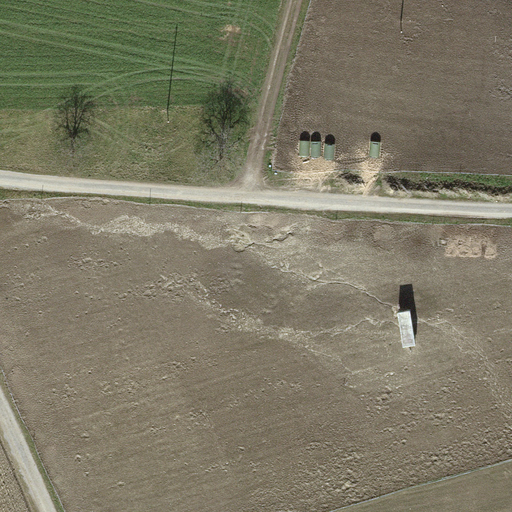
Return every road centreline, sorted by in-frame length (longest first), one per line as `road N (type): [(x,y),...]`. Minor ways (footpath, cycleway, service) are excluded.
road 1 (unclassified): [(0,173),(511,210)]
road 2 (track): [(247,191),(302,0)]
road 3 (unclassified): [(49,511),(0,395)]
